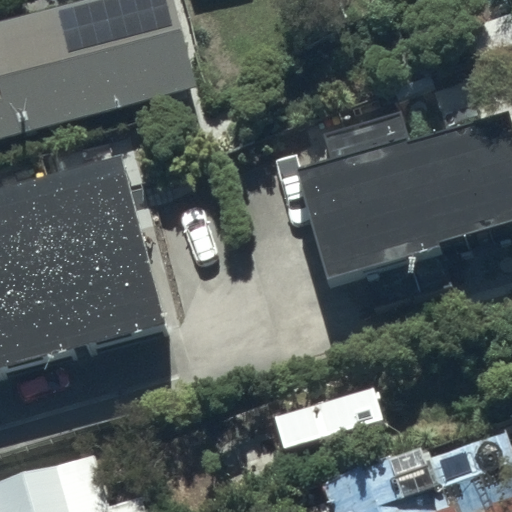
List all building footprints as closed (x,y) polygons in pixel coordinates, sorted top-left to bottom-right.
[(0,38),(8,69),(0,71),(0,151),(203,97),(177,0),(119,0),(0,32),(0,38)] [(332,174),(293,185),(324,294),(365,282),(375,314),(455,291),(445,256),(511,236),(511,156),(503,126),(411,153),(400,116),(322,138),(332,174)] [(119,169),(0,199),(0,379),(162,337),(119,169)] [(372,402),(280,432),(291,467),(383,437),(372,402)] [(511,511),(511,465),(503,440),(323,497),(327,511),(511,511)] [(107,511),(97,469),(0,492),(0,511),(142,511),(141,506),(115,511),(107,511)]
